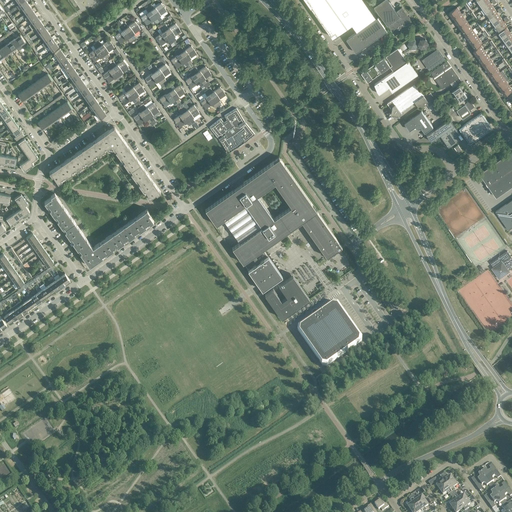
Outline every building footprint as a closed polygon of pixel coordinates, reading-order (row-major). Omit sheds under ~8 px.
[(24,0),(18,4),(16,6),(20,10),(21,9),(29,4),(27,1),(26,2),(25,0),(24,0)] [(307,0),(312,6),(311,7),(333,38),(353,24),(357,31),(377,17),(364,0),(307,0)] [(396,11),(388,0),(382,0),(374,6),(395,36),(413,23),(402,7),(396,11)] [(491,4),(488,0),(486,0),(480,5),(483,9),(491,4)] [(151,4),(148,6),(154,14),(164,7),(161,3),(154,8),(151,4)] [(31,7),(29,4),(21,9),(20,10),(19,11),(22,16),(25,14),(31,9),(30,7),(31,7)] [(494,8),(491,4),(483,9),(486,14),(494,8)] [(154,14),(148,6),(145,8),(148,12),(141,17),(143,21),(154,14)] [(166,11),(164,7),(154,14),(159,21),(162,19),(161,18),(164,17),(162,14),(166,11)] [(460,12),(457,7),(449,13),(452,17),(460,12)] [(497,12),(494,8),(486,14),(489,18),(497,12)] [(33,11),(31,9),(25,14),(28,18),(35,13),(33,11)] [(463,16),(460,12),(452,17),(456,22),(463,16)] [(500,17),(497,12),(489,18),(492,22),(500,17)] [(37,16),(35,13),(28,18),(31,23),(38,18),(37,17),(37,16)] [(159,21),(154,14),(143,21),(146,25),(153,20),(156,23),(159,21)] [(466,21),(463,16),(456,22),(459,26),(466,21)] [(378,17),(377,18),(367,25),(376,38),(387,31),(378,17)] [(503,21),(500,17),(492,22),(495,27),(503,21)] [(39,20),(38,18),(31,23),(29,25),(32,30),(35,28),(42,23),(40,20),(39,20)] [(122,24),(120,21),(118,22),(119,24),(118,25),(122,30),(115,35),(117,39),(127,32),(122,24)] [(125,22),(122,24),(127,32),(138,25),(135,21),(128,26),(125,22)] [(470,25),(466,21),(459,26),(462,31),(470,25)] [(506,26),(503,21),(495,27),(499,31),(506,26)] [(44,26),(42,23),(35,28),(38,33),(45,28),(43,26),(44,26)] [(166,25),(163,27),(168,34),(178,27),(175,23),(168,28),(166,25)] [(140,29),(138,25),(127,32),(133,40),(136,38),(133,34),(140,29)] [(376,38),(367,25),(357,32),(366,45),(376,38)] [(473,30),(470,25),(462,31),(465,35),(473,30)] [(168,34),(163,27),(160,29),(162,32),(155,37),(158,41),(168,34)] [(181,31),(178,27),(168,34),(173,42),(176,40),(174,36),(181,31)] [(46,30),(45,28),(38,33),(41,37),(48,32),(46,29),(46,30)] [(510,32),(506,28),(499,33),(502,38),(510,32)] [(476,34),(473,30),(465,35),(468,39),(476,34)] [(50,35),(48,32),(41,37),(45,42),(51,37),(50,35)] [(133,40),(127,32),(117,39),(120,43),(127,38),(130,42),(133,40)] [(366,45),(357,32),(347,39),(356,53),(366,45)] [(511,37),(511,35),(510,32),(502,38),(505,42),(511,37)] [(173,42),(168,34),(158,41),(161,45),(168,40),(170,44),(173,42)] [(479,38),(476,34),(468,39),(471,44),(479,38)] [(18,38),(16,38),(23,47),(27,44),(20,35),(17,37),(18,38)] [(53,39),(51,37),(45,42),(42,44),(45,48),(48,47),(55,42),(53,39)] [(23,47),(16,38),(15,39),(12,41),(17,48),(19,50),(23,47)] [(482,43),(479,38),(471,44),(474,48),(482,43)] [(99,41),(96,43),(101,50),(111,43),(109,39),(102,44),(99,41)] [(426,48),(428,43),(425,39),(420,40),(420,42),(416,42),(415,40),(410,41),(408,45),(411,49),(416,49),(416,47),(420,46),(421,48),(426,48)] [(17,48),(12,41),(9,43),(8,44),(13,51),(17,48)] [(57,44),(55,42),(48,47),(51,51),(58,47),(56,45),(57,44)] [(93,50),(89,54),(91,58),(101,50),(96,43),(93,45),(91,47),(93,50)] [(114,47),(111,43),(101,50),(107,58),(110,56),(107,52),(114,47)] [(13,51),(8,44),(7,45),(6,45),(4,47),(8,54),(13,51)] [(181,47),(178,49),(184,56),(194,49),(191,46),(184,51),(181,47)] [(484,50),(481,46),(473,51),(476,56),(484,50)] [(8,54),(4,47),(1,49),(0,49),(0,50),(4,57),(8,54)] [(396,48),(384,57),(375,64),(381,73),(390,67),(392,70),(405,61),(396,48)] [(53,53),(55,56),(52,58),(54,60),(56,58),(63,53),(61,50),(61,51),(59,49),(53,53)] [(184,56),(178,49),(175,51),(178,55),(171,60),(174,64),(184,56)] [(197,53),(194,49),(184,56),(189,64),(192,62),(191,60),(196,56),(195,55),(197,53)] [(107,58),(101,50),(91,58),(94,61),(101,56),(104,60),(107,58)] [(487,54),(484,50),(476,56),(480,60),(487,54)] [(444,59),(444,60),(445,60),(444,59),(443,58),(443,57),(442,57),(441,56),(440,56),(440,55),(439,55),(439,54),(437,55),(435,52),(423,60),(426,64),(427,63),(430,68),(429,69),(444,59)] [(65,56),(63,53),(56,58),(59,63),(66,58),(65,56)] [(491,59),(487,54),(480,60),(483,64),(491,59)] [(189,64),(184,56),(174,64),(176,68),(184,63),(186,66),(189,64)] [(67,60),(66,58),(59,63),(58,64),(61,69),(70,63),(68,60),(67,60)] [(494,63),(491,59),(483,64),(486,69),(494,63)] [(113,61),(110,63),(116,71),(126,64),(123,60),(116,65),(113,61)] [(418,74),(408,60),(373,85),(375,84),(378,91),(379,94),(389,87),(393,92),(418,74)] [(453,69),(447,61),(431,72),(433,75),(432,76),(431,78),(430,79),(431,81),(432,80),(435,80),(436,80),(437,80),(453,69)] [(72,65),(70,63),(61,69),(64,74),(66,72),(73,68),(71,66),(72,65)] [(116,71),(110,63),(108,65),(110,69),(103,74),(106,78),(116,71)] [(497,68),(494,63),(486,69),(489,73),(497,68)] [(129,68),(126,64),(116,71),(121,79),(124,77),(122,73),(129,68)] [(155,65),(152,67),(158,75),(168,68),(165,64),(158,69),(155,65)] [(381,73),(375,64),(366,70),(361,73),(368,82),(381,73)] [(196,67),(193,69),(198,77),(208,70),(205,66),(198,71),(196,67)] [(158,75),(152,67),(149,69),(152,73),(145,78),(148,82),(158,75)] [(74,69),(73,68),(66,72),(69,77),(76,72),(74,69)] [(170,72),(168,68),(158,75),(163,83),(166,81),(163,77),(170,72)] [(500,72),(497,68),(489,73),(492,78),(500,72)] [(198,77),(193,69),(190,71),(192,75),(185,80),(188,84),(198,77)] [(458,77),(453,69),(437,80),(442,88),(458,77)] [(211,74),(208,70),(198,77),(204,85),(206,88),(210,85),(208,82),(207,83),(204,79),(211,74)] [(121,79),(116,71),(106,78),(109,82),(116,77),(118,81),(121,79)] [(78,75),(76,72),(69,77),(73,82),(79,77),(78,75)] [(503,77),(500,72),(492,78),(495,82),(503,77)] [(45,76),(44,77),(48,83),(52,80),(48,73),(44,76),(45,76)] [(165,85),(163,83),(158,75),(148,82),(150,86),(157,81),(161,86),(162,87),(165,85)] [(48,83),(44,77),(42,78),(42,77),(39,79),(44,86),(48,83)] [(80,79),(79,77),(73,82),(76,86),(83,81),(81,78),(80,79)] [(198,77),(188,84),(191,88),(193,91),(200,86),(201,87),(202,86),(204,85),(198,77)] [(506,81),(503,77),(495,82),(498,86),(506,81)] [(44,86),(39,79),(36,82),(35,83),(40,89),(44,86)] [(85,84),(83,81),(76,86),(79,91),(86,86),(85,85),(85,84)] [(509,85),(506,81),(498,86),(501,91),(509,85)] [(129,84),(126,86),(132,93),(142,86),(139,82),(132,87),(129,84)] [(40,89),(35,83),(34,84),(34,83),(31,85),(36,92),(40,89)] [(425,97),(415,83),(387,103),(392,110),(391,115),(400,116),(401,112),(415,102),(420,108),(434,98),(430,93),(425,97)] [(170,86),(167,88),(172,95),(182,88),(179,84),(172,89),(170,86)] [(36,92),(31,85),(28,87),(28,88),(27,89),(31,95),(36,92)] [(167,88),(165,85),(162,87),(166,94),(159,99),(162,103),(172,95),(167,88)] [(511,90),(511,89),(509,85),(501,91),(505,95),(511,90)] [(87,88),(86,86),(79,91),(82,96),(90,91),(88,88),(87,88)] [(132,93),(126,86),(123,88),(121,90),(123,93),(119,96),(121,100),(132,93)] [(144,90),(142,86),(132,93),(137,101),(140,99),(137,95),(144,90)] [(453,91),(460,101),(467,96),(460,86),(453,91)] [(210,88),(207,90),(213,98),(223,91),(220,87),(213,92),(210,88)] [(185,92),(182,88),(172,95),(177,103),(180,101),(178,97),(185,92)] [(31,95),(27,89),(25,90),(25,89),(22,91),(27,98),(31,95)] [(213,98),(207,90),(205,92),(204,92),(207,96),(200,101),(203,105),(213,98)] [(27,98),(22,91),(18,94),(19,95),(19,96),(23,101),(27,98)] [(92,94),(90,91),(82,96),(86,100),(92,96),(91,94),(92,94)] [(225,94),(223,91),(213,98),(218,105),(221,103),(218,99),(225,94)] [(137,101),(132,93),(121,100),(124,104),(131,99),(134,103),(137,101)] [(177,103),(172,95),(162,103),(165,106),(172,101),(175,105),(177,103)] [(94,98),(92,96),(86,100),(89,105),(96,100),(94,97),(94,98)] [(218,105),(213,98),(203,105),(205,109),(212,104),(215,107),(218,105)] [(98,103),(96,100),(89,105),(92,110),(99,105),(98,103)] [(465,104),(457,110),(463,118),(471,112),(472,111),(470,109),(475,107),(470,100),(465,104)] [(64,104),(63,105),(68,111),(72,108),(67,101),(64,104)] [(185,102),(179,106),(181,108),(187,116),(197,109),(194,105),(189,108),(185,102)] [(144,104),(141,106),(146,114),(156,107),(153,103),(146,108),(144,104)] [(68,111),(63,105),(62,106),(62,105),(59,107),(64,114),(68,111)] [(100,107),(99,105),(92,110),(96,114),(103,109),(101,107),(100,107)] [(146,114),(141,106),(138,108),(140,112),(133,117),(136,121),(146,114)] [(64,114),(59,107),(56,109),(56,110),(55,111),(59,117),(64,114)] [(159,111),(156,107),(146,114),(151,121),(154,119),(152,116),(159,111)] [(187,116),(181,108),(179,109),(178,110),(181,114),(174,119),(177,123),(187,116)] [(244,120),(237,108),(224,116),(227,121),(224,123),(220,118),(209,127),(218,138),(220,141),(227,153),(240,145),(239,144),(243,142),(243,143),(254,134),(245,123),(244,120)] [(105,112),(103,109),(96,114),(99,119),(106,115),(104,112),(105,112)] [(199,113),(197,109),(187,116),(192,124),(195,122),(192,118),(199,113)] [(9,113),(7,111),(0,115),(0,117),(2,120),(9,115),(8,114),(9,113)] [(59,117),(55,111),(54,112),(53,111),(50,113),(55,120),(59,117)] [(417,125),(418,123),(427,118),(422,111),(414,117),(412,118),(405,123),(410,130),(417,125)] [(55,120),(50,113),(47,115),(48,116),(47,117),(51,123),(55,120)] [(481,113),(459,128),(470,144),(477,139),(492,128),(481,113)] [(151,121),(146,114),(136,121),(139,125),(146,120),(148,124),(151,121)] [(11,117),(9,115),(2,120),(5,125),(13,119),(11,117)] [(192,124),(187,116),(177,123),(179,127),(186,122),(189,126),(192,124)] [(51,123),(47,117),(45,118),(45,117),(42,119),(47,126),(51,123)] [(433,127),(427,118),(418,123),(425,133),(433,127)] [(15,121),(13,119),(5,125),(8,129),(15,124),(14,122),(15,121)] [(47,126),(42,119),(38,122),(39,123),(39,124),(43,129),(47,126)] [(450,119),(436,129),(440,135),(446,143),(460,134),(450,119)] [(17,125),(15,124),(8,129),(11,133),(19,127),(17,125)] [(126,142),(114,126),(98,138),(106,149),(111,145),(115,150),(126,142)] [(21,130),(19,127),(11,133),(17,141),(24,136),(20,130),(21,130)] [(440,135),(436,129),(427,135),(431,142),(440,136),(439,135),(440,135)] [(26,141),(25,138),(18,143),(22,148),(29,142),(28,142),(29,141),(28,140),(26,141)] [(106,149),(98,138),(87,145),(95,156),(106,149)] [(30,143),(29,142),(22,148),(25,152),(31,148),(30,146),(31,145),(30,143)] [(133,153),(126,142),(115,150),(122,161),(133,153)] [(95,156),(87,145),(77,153),(85,164),(95,156)] [(33,150),(31,148),(25,152),(28,157),(36,152),(35,151),(35,150),(34,149),(33,150)] [(36,153),(36,152),(28,157),(29,158),(32,162),(38,157),(36,155),(38,154),(37,152),(36,153)] [(511,179),(511,152),(510,153),(509,152),(497,160),(508,175),(509,175),(511,179)] [(85,164),(77,153),(66,160),(74,171),(85,164)] [(141,164),(133,153),(122,161),(130,171),(141,164)] [(243,182),(232,190),(232,191),(205,209),(216,224),(224,218),(241,241),(232,248),(243,263),(243,262),(248,269),(248,270),(253,277),(262,290),(282,276),(268,255),(268,256),(263,249),(264,248),(267,246),(284,234),(285,233),(290,230),(302,221),(302,222),(302,223),(326,257),(342,246),(326,223),(325,222),(321,216),(320,215),(318,212),(286,166),(285,166),(285,165),(279,157),(264,168),(246,181),(245,181),(244,182),(243,182)] [(29,158),(24,161),(30,169),(30,168),(31,168),(32,167),(31,166),(34,164),(32,162),(29,158)] [(74,171),(66,160),(56,167),(64,178),(74,171)] [(479,173),(490,188),(496,184),(498,187),(492,191),(496,197),(511,185),(511,179),(509,175),(508,175),(497,160),(479,173)] [(30,169),(24,161),(19,165),(24,171),(26,169),(27,171),(29,170),(29,169),(30,169)] [(148,174),(141,164),(130,171),(137,182),(148,174)] [(64,178),(56,167),(49,172),(52,176),(53,175),(54,177),(58,182),(64,178)] [(156,185),(148,174),(137,182),(145,192),(156,185)] [(160,191),(156,185),(145,192),(149,198),(156,193),(157,194),(160,191)] [(54,193),(51,196),(51,197),(44,202),(55,217),(66,209),(54,193)] [(15,198),(18,203),(26,198),(25,197),(24,195),(23,196),(21,194),(15,198)] [(26,199),(26,198),(18,203),(21,208),(25,205),(28,204),(26,201),(28,200),(27,199),(26,199)] [(511,199),(495,211),(508,230),(511,227),(511,199)] [(21,208),(20,209),(26,216),(26,215),(27,216),(28,215),(27,213),(30,211),(25,205),(21,208)] [(26,216),(20,209),(16,212),(20,218),(22,217),(23,218),(25,217),(26,216)] [(74,220),(66,209),(55,217),(63,228),(74,220)] [(147,209),(136,217),(130,221),(138,232),(145,227),(146,226),(154,221),(149,214),(150,213),(147,209)] [(20,218),(16,212),(11,215),(16,222),(17,222),(19,221),(18,220),(20,218)] [(16,222),(11,215),(6,218),(11,225),(13,223),(14,225),(16,224),(15,223),(16,222)] [(81,231),(74,220),(63,228),(70,239),(81,231)] [(138,232),(130,221),(120,228),(127,239),(130,238),(138,232)] [(127,239),(120,228),(109,236),(117,247),(124,241),(127,239)] [(89,242),(81,231),(70,239),(78,250),(89,242)] [(26,237),(29,242),(36,237),(35,235),(34,235),(32,233),(26,237)] [(117,247),(109,236),(98,243),(106,254),(117,247)] [(37,239),(36,237),(29,242),(32,246),(38,242),(37,239)] [(40,244),(38,242),(32,246),(35,250),(42,245),(40,243),(40,244)] [(93,247),(89,242),(78,250),(89,266),(106,254),(98,243),(93,247)] [(43,247),(42,245),(35,250),(38,254),(44,250),(42,248),(43,247)] [(46,252),(44,250),(38,254),(41,258),(48,254),(46,252)] [(49,255),(48,254),(41,258),(44,262),(50,258),(48,256),(49,255)] [(511,267),(511,257),(511,256),(502,262),(492,268),(499,278),(508,271),(508,270),(511,267)] [(8,259),(7,258),(0,262),(3,266),(9,262),(7,260),(8,259)] [(52,260),(50,258),(44,262),(47,267),(54,262),(52,260)] [(10,265),(9,262),(3,266),(6,271),(12,266),(11,264),(10,265)] [(14,268),(12,266),(6,271),(9,275),(15,271),(13,268),(14,268)] [(16,273),(15,271),(9,275),(12,279),(18,274),(17,272),(16,273)] [(65,273),(60,277),(65,284),(65,285),(69,282),(68,281),(70,280),(65,273)] [(20,276),(18,274),(12,279),(15,283),(21,279),(19,277),(20,276)] [(293,274),(278,284),(287,296),(281,300),(273,288),(265,294),(282,318),(309,298),(293,274)] [(65,284),(60,277),(55,280),(60,287),(65,284)] [(22,281),(21,279),(15,283),(18,287),(24,283),(23,281),(22,281)] [(61,288),(60,287),(55,280),(51,283),(56,290),(57,290),(61,288)] [(56,290),(51,283),(46,287),(51,294),(56,290)] [(51,294),(46,287),(41,290),(46,297),(51,294)] [(46,297),(41,290),(37,293),(42,300),(46,297)] [(42,300),(37,293),(32,297),(37,304),(42,300)] [(37,304),(32,297),(27,300),(32,307),(37,304)] [(32,307),(27,300),(23,303),(28,310),(32,307)] [(21,301),(16,304),(18,306),(23,313),(23,314),(27,312),(26,311),(28,310),(23,303),(21,301)] [(338,303),(333,302),(321,311),(322,312),(319,314),(318,312),(317,313),(315,312),(314,313),(315,315),(313,316),(314,317),(312,319),(311,318),(299,326),(298,331),(316,357),(322,366),(327,367),(361,342),(362,338),(356,329),(338,303)] [(23,313),(18,306),(13,310),(18,317),(23,313)] [(19,317),(18,317),(13,310),(9,313),(14,320),(15,319),(15,320),(19,317)] [(14,320),(9,313),(4,316),(9,323),(14,320)] [(482,467),(480,469),(486,477),(496,470),(496,469),(495,469),(494,467),(492,464),(489,466),(490,468),(490,470),(488,471),(487,471),(485,469),(484,470),(482,467)] [(486,477),(480,469),(478,470),(480,473),(478,474),(480,476),(479,478),(477,479),(476,479),(475,477),(471,479),(474,483),(474,482),(475,483),(475,484),(476,485),(486,477)] [(497,471),(496,470),(486,477),(492,486),(494,485),(493,482),(494,481),(492,479),(493,477),(495,476),(496,476),(498,478),(501,476),(498,472),(498,473),(497,472),(497,471)] [(443,474),(440,476),(447,485),(454,480),(451,476),(447,478),(445,476),(444,476),(443,474)] [(447,485),(440,476),(438,477),(439,480),(438,481),(440,483),(437,486),(440,490),(447,485)] [(492,486),(486,477),(476,485),(476,486),(477,486),(478,487),(477,487),(480,491),(483,489),(482,487),(482,485),(484,484),(485,484),(487,486),(488,485),(490,488),(492,486)] [(457,485),(454,480),(447,485),(453,495),(456,493),(454,491),(455,490),(453,487),(457,485)] [(496,488),(494,485),(492,486),(499,495),(509,488),(508,487),(506,484),(505,482),(501,484),(503,486),(503,488),(501,489),(499,489),(498,487),(496,488)] [(453,495),(447,485),(440,490),(443,495),(447,492),(448,495),(449,494),(451,496),(453,495)] [(499,495),(492,486),(490,488),(492,491),(491,492),(492,494),(492,495),(490,497),(488,496),(487,494),(484,497),(486,500),(487,500),(488,501),(487,501),(488,503),(499,495)] [(510,489),(509,488),(499,495),(505,504),(507,503),(505,500),(506,499),(505,497),(505,495),(507,494),(509,494),(510,496),(511,494),(511,492),(511,490),(510,490),(509,489),(510,489)] [(457,495),(456,493),(453,495),(460,504),(467,499),(464,494),(460,497),(458,494),(457,495)] [(414,494),(411,496),(418,506),(425,501),(422,496),(418,499),(416,496),(415,497),(414,494)] [(460,504),(453,495),(451,496),(453,499),(452,499),(453,502),(450,504),(453,509),(460,504)] [(505,504),(499,495),(488,503),(489,504),(489,503),(490,505),(492,509),(496,506),(494,504),(494,503),(496,501),(498,502),(499,504),(501,503),(503,506),(505,504)] [(375,504),(379,510),(381,508),(382,511),(389,506),(381,496),(378,499),(380,500),(375,504)] [(418,506),(411,496),(409,498),(411,500),(410,501),(411,503),(408,506),(411,510),(418,506)] [(470,504),(467,499),(460,504),(465,511),(468,511),(469,511),(467,509),(468,509),(467,506),(470,504)] [(428,505),(425,501),(418,506),(422,511),(426,511),(425,511),(426,510),(425,508),(428,505)]
